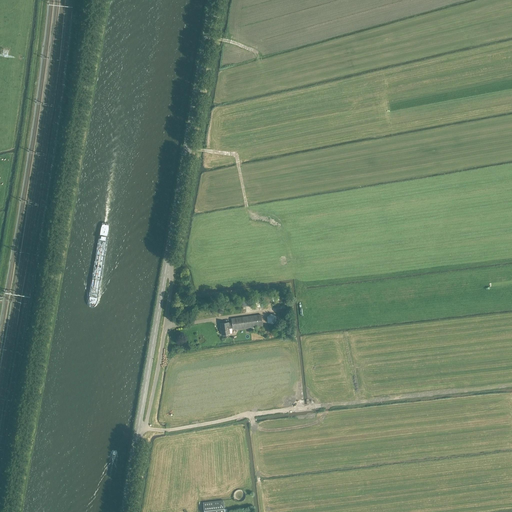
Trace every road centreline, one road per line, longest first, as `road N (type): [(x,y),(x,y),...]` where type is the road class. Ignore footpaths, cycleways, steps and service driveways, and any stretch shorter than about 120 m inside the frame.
road 1 (unclassified): [(13,511),(101,0)]
road 2 (track): [(511,281),(320,312),(294,300),(282,226),(247,208),(236,155),(186,149)]
road 3 (track): [(0,284),(42,0)]
road 4 (tertiary): [(165,268),(212,0)]
road 5 (track): [(511,385),(248,415)]
road 6 (tertiary): [(138,429),(165,268)]
road 7 (unclassified): [(138,429),(166,325),(170,272)]
